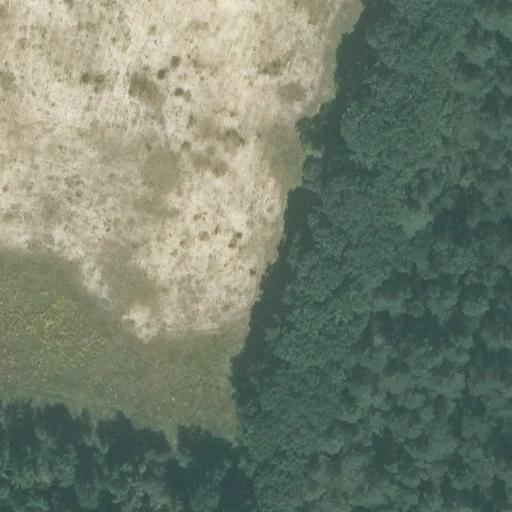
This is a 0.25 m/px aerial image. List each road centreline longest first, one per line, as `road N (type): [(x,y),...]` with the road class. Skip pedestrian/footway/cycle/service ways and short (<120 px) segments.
road 1 (track): [(259,479),(420,0)]
road 2 (track): [(259,479),(0,424)]
